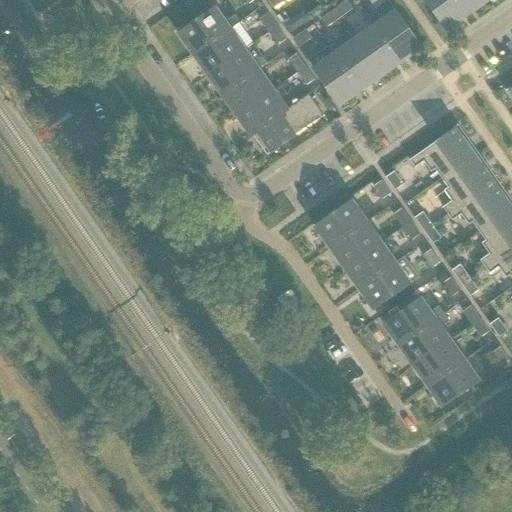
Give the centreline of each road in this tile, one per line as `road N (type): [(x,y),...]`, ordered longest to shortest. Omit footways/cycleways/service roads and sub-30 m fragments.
road 1 (residential): [(511,18),(269,189),(246,194)]
road 2 (residential): [(405,424),(290,253),(248,223),(246,194)]
road 3 (residential): [(246,194),(233,188),(107,9)]
